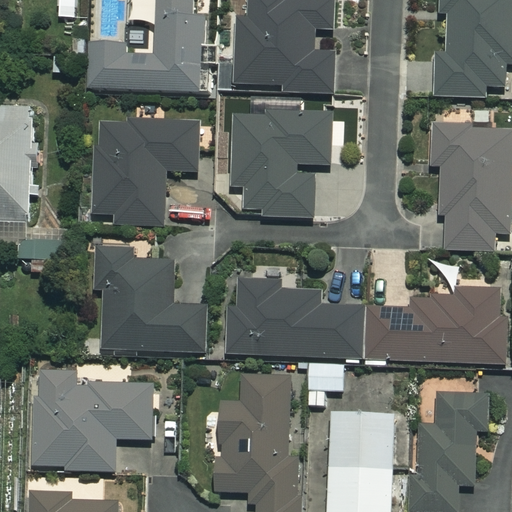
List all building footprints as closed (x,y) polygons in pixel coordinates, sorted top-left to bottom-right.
[(218,17),(219,0),(158,0),(156,60),(129,59),(129,48),(91,47),(89,91),(203,96),(206,17),(218,17)] [(121,0),(95,0),(95,40),(121,40),(121,0)] [(156,30),(157,0),(133,0),(132,28),(156,30)] [(252,0),(252,18),(238,17),(233,88),(332,95),(335,56),(314,54),(316,33),(332,34),(334,2),(304,0),(252,0)] [(511,0),(441,0),(442,17),(447,17),(447,51),(436,51),(436,100),(486,100),(486,90),(506,90),(506,67),(511,66),(511,0)] [(35,111),(0,110),(0,247),(30,248),(35,111)] [(301,178),(301,169),(332,167),(330,114),(232,119),(235,195),(245,195),(246,214),(263,213),(263,222),(316,220),(314,177),(301,178)] [(97,124),(94,218),(115,218),(114,226),(164,227),(165,175),(197,175),(199,127),(97,124)] [(511,204),(511,132),(433,129),(431,170),(443,170),(441,220),(447,220),(446,253),(494,255),(495,236),(511,237),(511,204)] [(137,253),(97,253),(97,294),(104,294),(103,354),(206,355),(207,309),(173,309),(173,264),(137,264),(137,253)] [(366,365),(367,310),(321,309),(321,294),(281,294),(281,285),(238,284),(237,309),(229,309),(228,358),(346,360),(346,365),(366,365)] [(367,310),(366,365),(507,368),(508,293),(454,292),(454,300),(412,299),(412,311),(367,310)] [(308,368),(307,410),(327,410),(327,396),(345,396),(346,369),(308,368)] [(76,374),(38,373),(35,470),(118,473),(119,442),(152,443),(153,389),(76,387),(76,374)] [(293,378),(244,378),(244,406),(222,406),(221,495),(257,496),(257,511),(299,511),(300,461),(293,461),(293,378)] [(490,397),(438,396),(437,429),(418,429),(418,473),(410,472),(409,511),(457,511),(458,488),(475,488),(475,434),(489,434),(490,397)] [(328,511),(392,511),(396,420),(333,418),(328,511)] [(72,497),(28,497),(28,511),(117,511),(118,505),(72,506),(72,497)]
